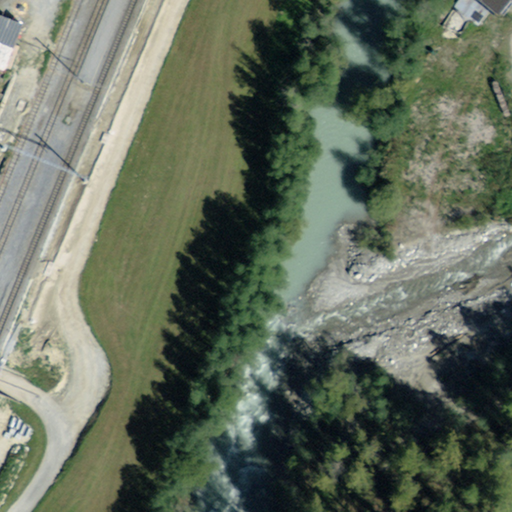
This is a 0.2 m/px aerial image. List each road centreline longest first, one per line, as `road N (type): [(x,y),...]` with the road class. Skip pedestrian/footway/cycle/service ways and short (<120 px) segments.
road 1 (track): [(0,380),(37,399),(57,435),(52,466),(17,511)]
road 2 (track): [(0,139),(26,68),(31,0)]
